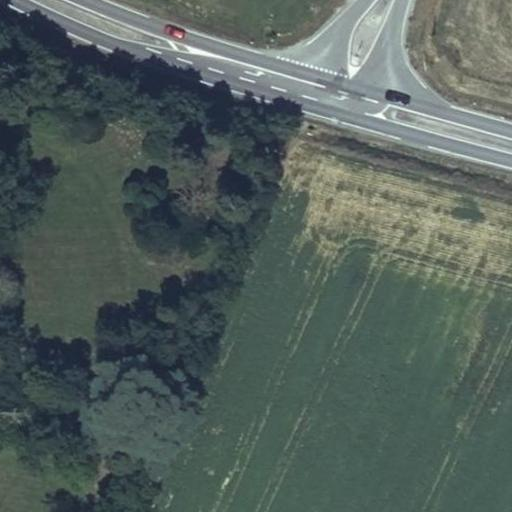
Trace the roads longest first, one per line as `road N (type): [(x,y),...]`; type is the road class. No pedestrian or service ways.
road 1 (primary): [(47,0),(188,54),(305,87)]
road 2 (primary): [(373,106),(511,145)]
